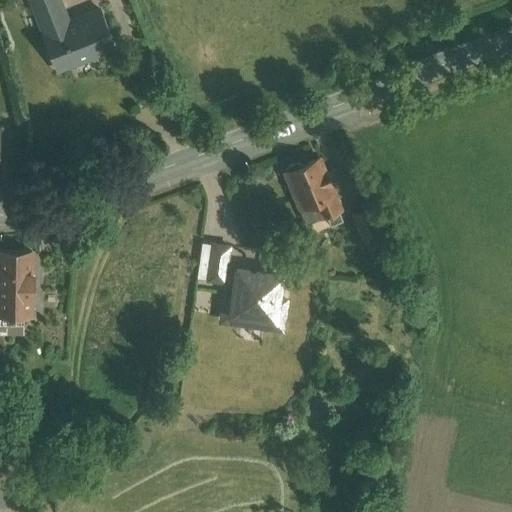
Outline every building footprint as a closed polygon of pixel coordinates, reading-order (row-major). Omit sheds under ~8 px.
[(58,0),(25,0),(51,68),(115,44),(102,10),(67,23),(58,0)] [(324,151),(281,166),(302,224),(344,210),(324,151)] [(0,326),(31,327),(33,245),(0,244),(0,326)] [(275,269),(226,260),(217,307),(266,316),(275,269)] [(22,457),(19,497),(43,499),(46,459),(22,457)]
